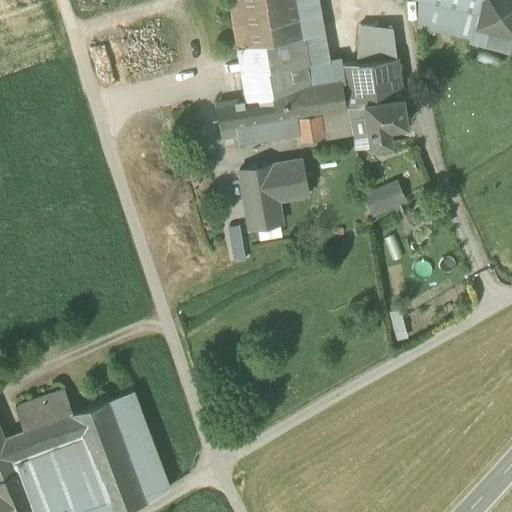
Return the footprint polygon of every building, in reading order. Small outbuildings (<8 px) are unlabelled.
[(249,46),(255,76),(259,98),(341,83),(345,108),(348,107),(341,65),(340,57),(329,59),(318,0),(230,0),(239,47),(249,46)] [(478,10),(434,0),(417,0),(417,27),(469,39),(468,42),(511,52),(511,34),(474,27),(478,10)] [(434,0),(478,10),(480,0),(434,0)] [(511,0),(480,0),(478,10),(474,27),(511,34),(511,0)] [(359,25),(356,63),(357,63),(396,57),(391,28),(359,25)] [(249,46),(239,47),(236,48),(241,79),(255,76),(249,46)] [(357,63),(356,63),(341,65),(348,107),(363,104),(363,102),(401,96),(396,57),(357,63)] [(240,79),(244,101),(259,98),(255,76),(241,79),(240,79)] [(341,83),(259,98),(244,101),(215,106),(220,130),(294,117),(321,112),(345,108),(341,83)] [(363,102),(363,104),(368,138),(369,147),(390,144),(388,128),(396,127),(394,117),(404,116),(401,96),(363,102)] [(363,104),(348,107),(352,135),(353,140),(354,150),(369,147),(368,138),(363,104)] [(345,108),(321,112),(326,140),(352,135),(348,107),(345,108)] [(294,117),(220,130),(222,139),(237,136),(238,145),(296,135),(294,117)] [(300,159),(238,170),(245,211),(248,210),(251,228),(257,227),(278,223),(281,223),(277,200),(306,195),(300,159)] [(380,192),(364,199),(370,214),(387,207),(380,192)] [(278,223),(257,227),(259,240),(281,236),(278,223)] [(245,259),(239,224),(227,226),(233,261),(245,259)] [(17,408),(25,431),(67,415),(72,413),(64,391),(17,408)] [(131,391),(108,400),(145,501),(166,488),(131,391)] [(103,511),(116,511),(145,501),(108,400),(72,413),(67,415),(76,439),(103,511)] [(25,431),(34,455),(76,439),(67,415),(25,431)] [(39,511),(18,461),(7,437),(3,439),(0,431),(0,511),(39,511)] [(25,431),(7,437),(18,461),(34,455),(25,431)] [(103,511),(76,439),(34,455),(18,461),(39,511),(103,511)]
